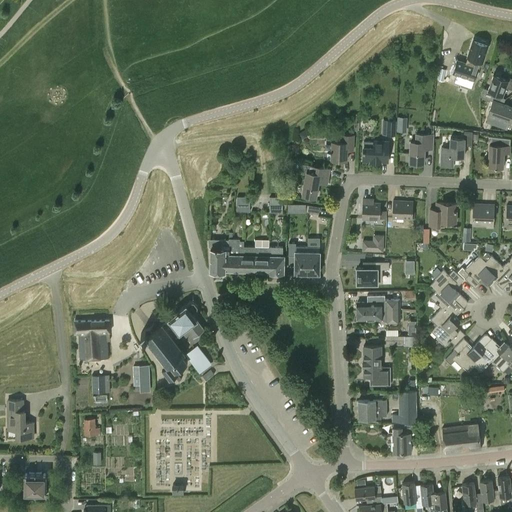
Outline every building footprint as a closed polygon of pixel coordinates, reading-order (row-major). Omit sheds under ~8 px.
[(457,61),(453,72),(458,73),(455,82),(471,87),(475,76),(478,76),(479,72),(477,69),(477,68),(479,69),(481,63),(482,63),(488,46),(486,45),(486,43),(481,41),(480,43),(473,41),(465,63),(457,61)] [(444,64),(436,86),(445,89),(452,66),(444,64)] [(484,88),(480,96),(482,97),(493,101),(503,104),(505,98),(502,97),(508,79),(501,77),(501,75),(496,73),(495,75),(494,74),(488,89),(484,88)] [(493,101),(487,116),(488,116),(498,119),(509,123),(510,124),(511,118),(511,107),(503,104),(493,101)] [(388,123),(387,134),(396,135),(396,124),(396,119),(388,119),(388,123)] [(441,147),(441,164),(453,165),(453,163),(459,164),(459,161),(459,156),(463,156),(464,145),(471,145),(472,131),(464,130),(464,137),(450,137),(450,147),(441,147)] [(410,142),(409,163),(423,163),(424,148),(432,148),(433,134),(416,134),(415,142),(410,142)] [(327,154),(327,160),(347,161),(348,151),(354,151),(354,136),(342,136),(342,143),(332,143),(332,154),(327,154)] [(489,145),(489,166),(502,167),(503,152),(509,152),(510,138),(493,137),(493,145),(491,145),(489,145)] [(363,147),(363,161),(370,161),(370,162),(380,162),(380,161),(387,162),(388,142),(373,141),(373,142),(364,142),(363,147)] [(307,173),(303,196),(316,198),(319,183),(327,185),(330,170),(306,165),(304,173),(307,173)] [(363,200),(362,219),(380,220),(380,218),(381,211),(381,205),(370,204),(370,201),(363,200)] [(393,200),(392,218),(396,218),(396,221),(402,222),(402,219),(402,217),(412,217),(413,202),(400,201),(400,200),(393,200)] [(430,209),(429,224),(438,224),(438,221),(446,222),(455,222),(456,203),(438,202),(438,209),(430,209)] [(288,203),(288,211),(305,212),(305,204),(288,203)] [(307,204),(306,211),(318,213),(320,206),(307,204)] [(473,204),(472,221),(486,222),(486,225),(486,228),(493,228),(494,204),(487,204),(487,205),(473,204)] [(209,239),(209,246),(209,247),(210,247),(210,269),(225,269),(226,251),(230,251),(229,238),(234,238),(229,238),(229,239),(209,239)] [(226,251),(225,269),(240,269),(240,245),(244,245),(243,240),(239,240),(239,238),(234,238),(229,238),(230,251),(226,251)] [(307,272),(309,272),(309,274),(316,274),(316,273),(319,273),(319,246),(322,246),(322,238),(308,238),(307,246),(307,272)] [(255,245),(254,269),(268,270),(268,271),(269,271),(269,246),(269,239),(255,239),(255,245)] [(363,240),(363,250),(373,250),(373,240),(363,240)] [(289,242),(288,255),(295,255),(295,272),(297,272),(297,274),(298,274),(305,274),(305,272),(307,272),(307,246),(296,246),(296,242),(289,242)] [(240,245),(240,269),(254,269),(255,245),(244,245),(240,245)] [(269,246),(269,271),(284,271),(284,255),(283,255),(283,246),(269,246)] [(487,253),(482,258),(488,264),(485,267),(496,277),(495,278),(498,282),(497,283),(502,288),(503,287),(506,291),(509,291),(511,287),(511,278),(509,276),(511,272),(511,255),(502,266),(491,255),(490,255),(487,253)] [(462,267),(458,271),(475,288),(480,283),(478,282),(482,277),(489,284),(493,280),(495,278),(496,277),(485,267),(488,264),(482,258),(479,255),(474,261),(473,260),(464,269),(462,267)] [(404,259),(404,273),(414,273),(415,259),(404,259)] [(355,270),(355,277),(357,277),(357,283),(382,283),(382,269),(389,269),(389,261),(375,261),(375,268),(363,268),(357,268),(357,270),(355,270)] [(435,279),(430,284),(436,291),(440,294),(442,291),(452,301),(459,294),(452,287),(456,282),(459,285),(463,280),(453,270),(449,274),(443,269),(435,278),(435,279)] [(436,291),(431,297),(442,307),(431,319),(437,324),(440,321),(442,324),(452,313),(454,315),(458,311),(459,313),(464,308),(463,307),(467,303),(467,301),(459,294),(452,301),(442,291),(440,294),(436,291)] [(368,303),(357,304),(357,312),(385,312),(385,309),(400,309),(400,301),(385,301),(385,296),(368,296),(368,303)] [(186,304),(168,318),(179,332),(172,337),(175,341),(181,335),(188,330),(193,337),(204,328),(197,319),(192,313),(197,310),(198,307),(194,302),(191,302),(186,305),(186,304)] [(385,312),(357,312),(357,321),(382,321),(385,323),(400,323),(400,309),(385,309),(385,312)] [(437,324),(431,330),(437,336),(436,337),(445,345),(450,340),(455,344),(464,334),(460,330),(458,332),(453,327),(460,320),(455,316),(454,315),(452,313),(442,324),(440,321),(437,324)] [(109,320),(75,321),(75,332),(75,334),(79,334),(80,358),(85,358),(85,359),(100,358),(100,357),(108,357),(107,340),(109,340),(109,332),(109,320)] [(145,329),(140,333),(144,338),(145,338),(154,350),(152,351),(155,355),(157,354),(164,363),(161,366),(164,369),(162,371),(170,381),(176,377),(179,381),(182,379),(176,371),(188,362),(182,355),(185,353),(162,324),(158,327),(154,323),(146,329),(145,329)] [(477,362),(474,365),(480,371),(490,360),(502,371),(508,364),(505,362),(507,359),(497,349),(499,347),(495,344),(496,342),(491,338),(487,334),(484,335),(477,342),(484,349),(474,359),(477,362)] [(386,336),(385,336),(385,344),(404,344),(404,346),(415,345),(415,336),(398,336),(386,336)] [(454,349),(445,358),(451,364),(454,360),(462,367),(463,366),(468,371),(474,365),(477,362),(474,359),(484,349),(477,342),(473,347),(470,349),(466,345),(468,342),(463,338),(454,348),(454,349)] [(499,347),(497,349),(507,359),(505,362),(508,364),(511,368),(511,347),(511,348),(504,342),(500,346),(499,347)] [(197,344),(185,353),(200,372),(212,363),(197,344)] [(381,347),(364,348),(364,378),(369,378),(369,384),(371,384),(390,384),(389,366),(381,367),(381,347)] [(148,366),(133,366),(133,375),(139,375),(139,385),(139,391),(148,391),(148,366)] [(211,369),(202,375),(206,380),(214,373),(211,369)] [(105,375),(92,375),(93,392),(105,392),(105,375)] [(399,414),(392,414),(392,422),(416,421),(416,389),(398,390),(399,414)] [(22,400),(7,400),(8,430),(16,429),(16,437),(33,437),(33,422),(24,422),(24,410),(23,410),(22,400)] [(358,400),(359,418),(380,418),(380,415),(387,415),(387,409),(387,407),(387,403),(382,403),(382,400),(358,400)] [(94,418),(84,418),(85,434),(100,434),(100,427),(94,427),(94,418)] [(393,425),(392,425),(393,451),(411,451),(410,433),(418,433),(417,423),(393,423),(393,425)] [(478,423),(442,427),(446,453),(481,449),(478,423)] [(24,473),(24,493),(35,493),(35,472),(29,472),(29,473),(24,473)] [(35,472),(35,493),(46,493),(47,473),(41,473),(41,472),(35,472)] [(510,478),(498,479),(499,491),(500,499),(511,497),(511,501),(511,488),(510,478)] [(492,480),(480,482),(482,494),(483,502),(494,500),(494,506),(501,506),(500,499),(499,491),(493,491),(492,480)] [(414,483),(402,484),(404,504),(416,503),(416,509),(423,508),(422,494),(421,494),(415,494),(414,483)] [(432,484),(421,485),(421,494),(422,494),(423,508),(423,505),(429,505),(430,511),(431,511),(432,511),(446,511),(445,494),(436,494),(435,493),(433,494),(432,484)] [(474,484),(462,485),(464,507),(476,506),(476,509),(483,508),(483,502),(482,494),(475,495),(474,484)] [(381,485),(355,487),(356,500),(367,499),(367,504),(382,503),(381,485)] [(367,504),(361,505),(362,511),(387,511),(387,503),(382,503),(367,504)]
